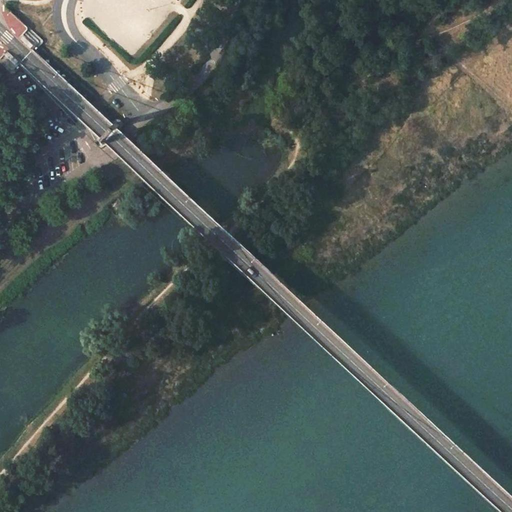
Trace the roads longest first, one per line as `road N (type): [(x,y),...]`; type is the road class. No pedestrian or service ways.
road 1 (secondary): [(20,50),(511,502)]
road 2 (residential): [(145,118),(69,33),(66,0)]
